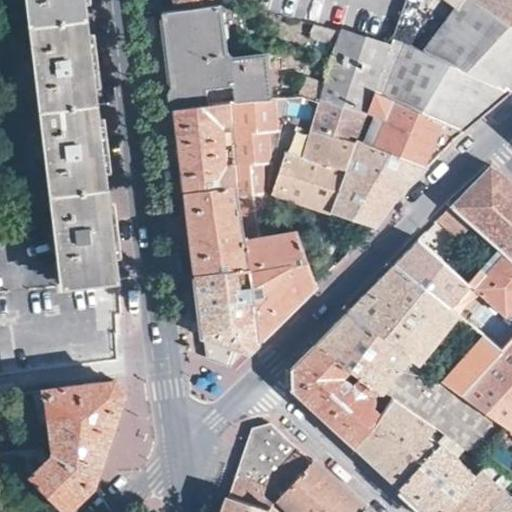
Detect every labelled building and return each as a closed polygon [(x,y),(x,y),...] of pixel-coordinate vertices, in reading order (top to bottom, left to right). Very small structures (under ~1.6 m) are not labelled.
[(93,62),(85,0),(30,0),(61,261),(67,261),(70,284),(119,278),(93,62)] [(511,90),(511,88),(511,19),(482,0),(431,0),(404,40),(394,37),(392,43),(341,30),(336,44),(324,83),(320,95),(365,119),(386,94),(464,130),(511,90)] [(511,0),(482,0),(511,19),(511,0)] [(174,107),(226,101),(271,97),(266,54),(234,57),(226,51),(219,2),(162,10),(167,54),(174,107)] [(310,36),(336,44),(341,30),(341,28),(314,21),(310,36)] [(301,96),(320,95),(324,83),(304,77),(298,96),(301,96)] [(463,131),(464,130),(386,94),(365,119),(332,211),(376,226),(394,201),(411,182),(414,178),(463,131)] [(332,211),(365,119),(320,95),(301,96),(287,148),(284,148),(281,154),(284,157),(272,192),(327,209),(327,211),(331,213),(332,211)] [(238,184),(246,239),(278,232),(270,195),(269,193),(269,191),(269,190),(269,188),(289,96),(271,97),(226,101),(229,120),(234,159),(238,184)] [(184,189),(238,184),(234,159),(223,160),(218,122),(229,120),(226,101),(174,107),(179,149),(184,189)] [(511,262),(511,183),(491,164),(471,186),(452,206),(473,225),(497,249),(511,262)] [(194,272),(250,266),(246,239),(238,184),(184,189),(189,226),(194,272)] [(452,206),(439,219),(460,239),(473,225),(452,206)] [(292,307),(317,283),(298,229),(278,232),(246,239),(250,266),(260,340),(283,315),(292,307)] [(336,264),(365,236),(358,229),(344,244),(340,241),(333,261),(336,264)] [(470,282),(510,318),(511,315),(511,262),(497,249),(470,282)] [(434,375),(461,395),(502,350),(492,342),(446,304),(426,287),(395,263),(371,287),(347,311),(419,364),(452,325),(476,344),(448,375),(440,368),(434,375)] [(254,345),(260,340),(250,266),(194,272),(197,302),(201,334),(204,335),(245,349),(250,350),(254,345)] [(426,287),(446,304),(454,295),(434,278),(426,287)] [(494,335),(510,318),(470,282),(466,287),(471,291),(460,305),(494,335)] [(391,397),(447,434),(482,459),(497,437),(500,433),(505,426),(461,395),(434,375),(419,364),(347,311),(329,329),(314,343),(391,397)] [(492,342),(502,350),(511,339),(503,331),(492,342)] [(230,365),(245,349),(204,335),(206,356),(230,365)] [(461,395),(505,426),(511,430),(511,428),(511,338),(511,339),(502,350),(461,395)] [(355,445),(391,397),(314,343),(299,358),(291,366),(290,387),(321,415),(355,445)] [(16,464),(65,509),(88,486),(91,483),(93,480),(94,476),(95,473),(101,456),(123,389),(111,379),(34,390),(40,429),(38,429),(40,437),(42,440),(55,438),(57,452),(51,457),(43,446),(0,445),(0,447),(13,460),(16,464)] [(376,465),(400,486),(447,434),(391,397),(355,445),(376,465)] [(271,423),(250,428),(239,461),(229,494),(268,508),(269,507),(277,499),(312,461),(271,423)] [(505,426),(500,433),(511,442),(511,431),(511,430),(505,426)] [(421,506),(427,511),(444,511),(489,464),(482,459),(447,434),(400,486),(421,506)] [(482,459),(489,464),(493,467),(508,446),(497,437),(482,459)] [(334,481),(312,461),(277,499),(290,511),(360,511),(364,508),(334,481)] [(511,511),(511,499),(494,483),(503,473),(493,467),(489,464),(444,511),(511,511)] [(6,467),(0,468),(0,490),(9,509),(15,506),(7,492),(14,488),(15,487),(15,486),(6,467)] [(268,508),(229,494),(224,509),(224,511),(274,511),(269,507),(268,508)]
